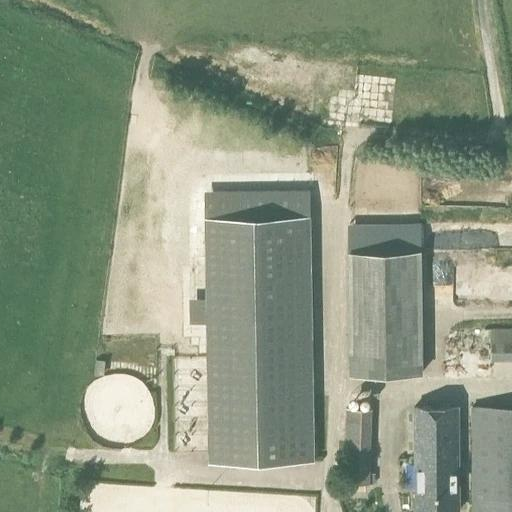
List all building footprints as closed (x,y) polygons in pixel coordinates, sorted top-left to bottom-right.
[(487,188),(486,173),(470,174),(471,188),(487,188)] [(210,461),(315,460),(311,215),(206,217),(210,461)] [(349,252),(350,373),(423,372),(422,251),(349,252)] [(186,296),(187,319),(201,318),(200,295),(186,296)] [(511,511),(511,406),(471,406),(472,511),(511,511)] [(415,407),(415,467),(416,511),(460,510),(459,407),(415,407)] [(347,408),(344,483),(370,484),(373,410),(347,408)]
